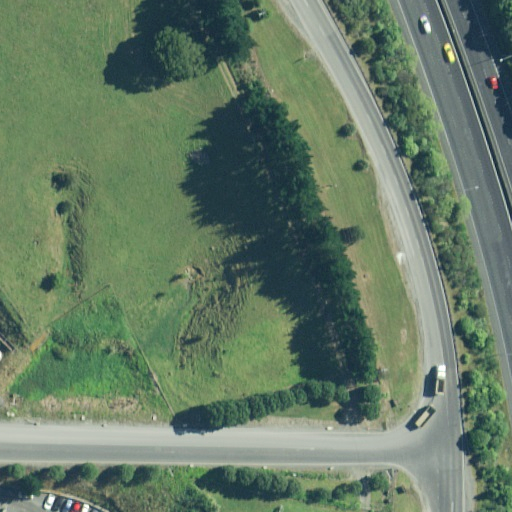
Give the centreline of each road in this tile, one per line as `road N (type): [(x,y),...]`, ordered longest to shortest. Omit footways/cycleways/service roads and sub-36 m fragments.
road 1 (tertiary): [(454,511),(441,309),(413,206),(310,0)]
road 2 (motorway): [(511,279),(423,0)]
road 3 (motorway): [(461,0),(511,147)]
